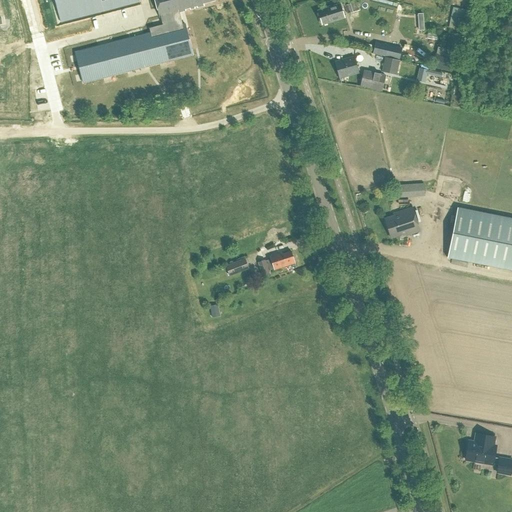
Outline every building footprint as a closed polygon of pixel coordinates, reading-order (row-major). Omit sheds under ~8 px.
[(54,0),(61,22),(140,2),(139,0),(54,0)] [(190,8),(190,9),(195,8),(194,7),(196,6),(197,8),(204,6),(203,4),(215,1),(214,0),(154,0),(159,17),(160,17),(162,25),(149,28),(150,33),(135,37),(75,52),(83,83),(193,55),(185,24),(182,24),(179,12),(185,11),(185,9),(190,8)] [(343,0),(347,14),(359,11),(355,0),(343,0)] [(340,4),(318,11),(322,24),(344,17),(340,4)] [(452,7),(450,17),(460,19),(466,20),(468,10),(452,7)] [(399,60),(402,47),(388,44),(385,56),(399,60)] [(430,66),(446,70),(449,58),(433,54),(430,66)] [(354,56),(335,62),(340,78),(359,73),(354,56)] [(385,57),(382,72),(396,74),(399,60),(385,57)] [(419,69),(416,81),(424,83),(427,70),(419,69)] [(360,86),(382,91),(385,75),(364,70),(360,86)] [(405,236),(419,231),(411,207),(393,213),(394,215),(384,218),(391,238),(398,235),(405,236)] [(511,218),(457,208),(447,258),(511,270),(511,218)] [(292,250),(284,253),(283,251),(271,255),(272,258),(260,263),(265,277),(271,275),(270,270),(275,268),(276,270),(296,263),(292,250)] [(227,266),(230,275),(249,268),(245,259),(227,266)] [(472,442),(469,460),(479,462),(480,460),(487,461),(487,463),(497,465),(500,447),(497,447),(499,437),(481,434),(480,444),(472,442)] [(511,460),(503,459),(500,474),(511,475),(511,460)]
